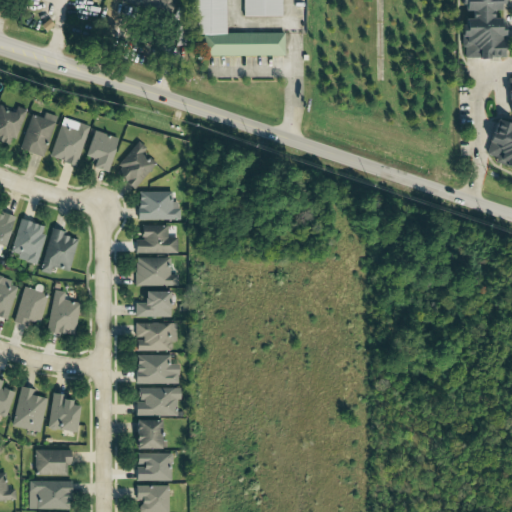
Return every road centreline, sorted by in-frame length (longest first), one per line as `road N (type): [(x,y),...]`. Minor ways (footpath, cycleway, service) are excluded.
road 1 (tertiary): [(511,213),(51,60)]
road 2 (residential): [(103,208),(102,511)]
